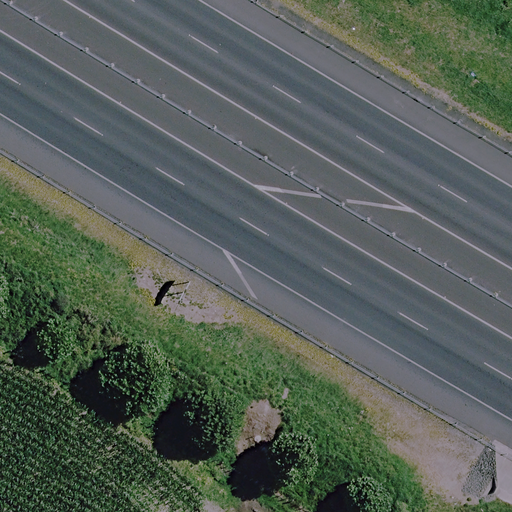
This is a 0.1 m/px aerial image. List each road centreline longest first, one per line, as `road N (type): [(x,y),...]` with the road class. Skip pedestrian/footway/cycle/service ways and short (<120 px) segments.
road 1 (motorway): [(511,379),(0,78)]
road 2 (motorway): [(125,0),(511,228)]
